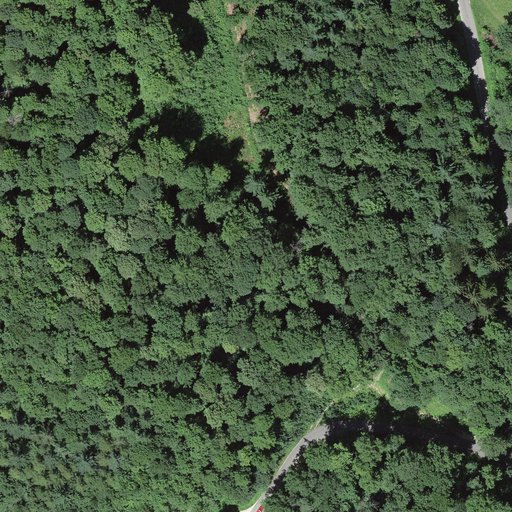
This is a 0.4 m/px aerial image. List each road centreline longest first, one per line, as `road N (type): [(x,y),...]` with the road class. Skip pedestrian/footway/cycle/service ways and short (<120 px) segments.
road 1 (unclassified): [(511,460),(415,432),(322,430),(303,442),(255,511)]
road 2 (unclassified): [(462,0),(511,218)]
